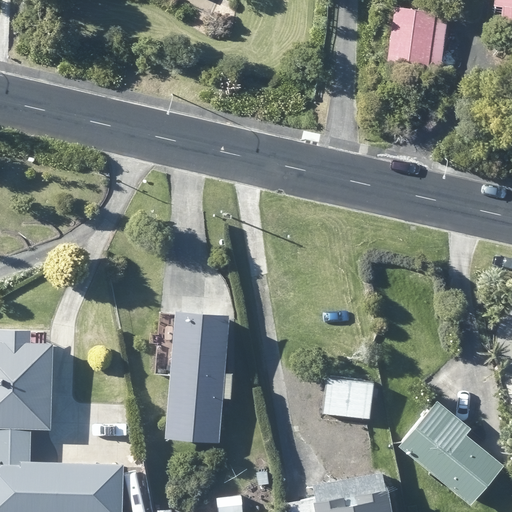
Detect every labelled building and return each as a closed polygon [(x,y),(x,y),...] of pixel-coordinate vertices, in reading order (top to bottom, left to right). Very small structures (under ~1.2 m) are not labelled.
[(511,0),(494,0),(494,8),(502,10),(499,31),(511,33),(511,42),(511,44),(511,0)] [(423,15),(402,12),(392,12),(385,71),(438,78),(439,73),(446,18),(423,15)] [(215,440),(218,409),(225,312),(174,308),(173,312),(164,436),(215,440)] [(28,339),(28,332),(28,327),(0,327),(0,464),(28,465),(28,471),(25,471),(25,509),(54,510),(54,492),(85,493),(85,454),(28,452),(28,427),(48,427),(48,421),(49,345),(49,340),(28,339)] [(320,412),(367,417),(369,395),(374,396),(375,388),(371,387),(371,380),(325,375),(320,412)] [(462,432),(466,426),(432,398),(395,443),(467,503),(500,463),(478,445),(462,432)] [(387,511),(383,486),(380,486),(377,470),(310,482),(313,496),(303,498),(278,503),(279,511),(387,511)]
